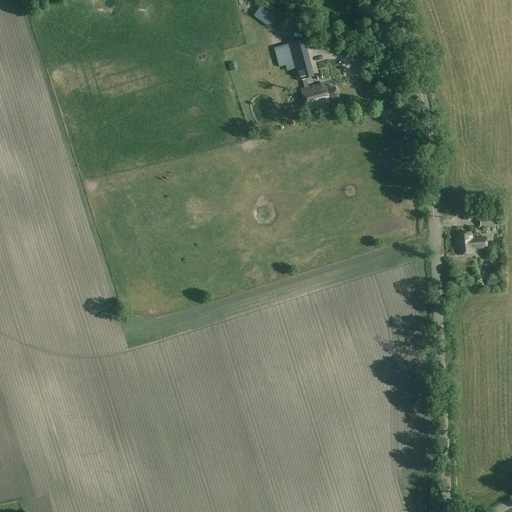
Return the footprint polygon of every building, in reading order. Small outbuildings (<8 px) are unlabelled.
[(329,101),(338,98),(335,87),(331,88),(330,85),(325,87),(324,84),(309,88),(306,78),(310,77),(301,40),(275,48),(278,58),(290,55),(297,81),(302,79),(304,89),(301,90),(306,110),(323,105),(323,102),(329,101)] [(378,107),(379,117),(392,114),(390,105),(378,107)] [(485,218),(480,218),(481,227),(495,226),(495,225),(497,225),(497,218),(494,218),(494,215),(485,216),(485,218)] [(478,248),(487,248),(486,238),(471,239),(471,233),(456,233),(457,255),(473,254),(473,248),(478,248)] [(486,263),(486,272),(494,272),(494,263),(486,263)]
